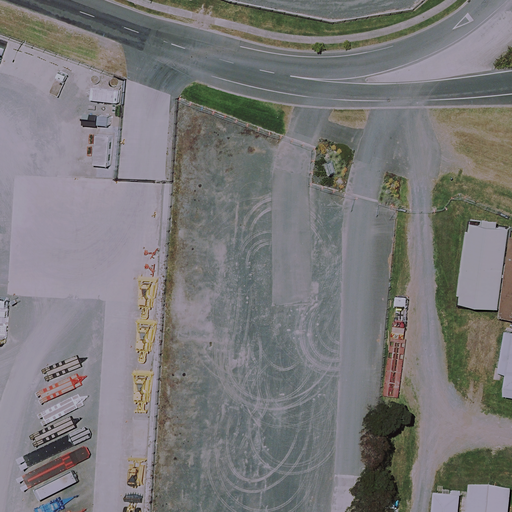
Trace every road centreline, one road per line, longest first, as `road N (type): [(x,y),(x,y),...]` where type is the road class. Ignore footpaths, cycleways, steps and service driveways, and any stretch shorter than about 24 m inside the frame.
road 1 (unclassified): [(325,83),(210,56),(44,0)]
road 2 (unclassified): [(511,82),(373,92),(325,83)]
road 3 (unclassified): [(325,83),(454,29),(490,0)]
